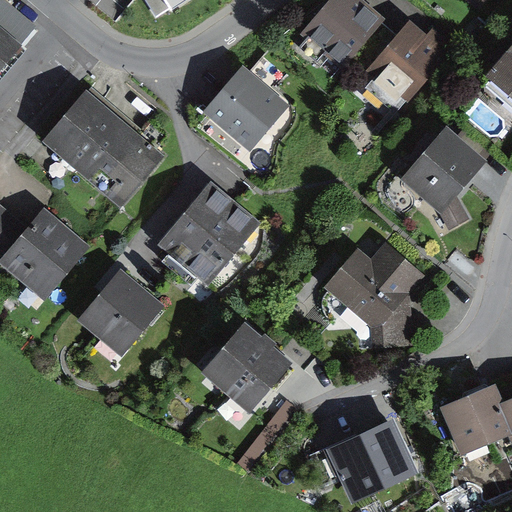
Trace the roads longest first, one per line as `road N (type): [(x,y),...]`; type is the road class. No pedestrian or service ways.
road 1 (residential): [(511,226),(491,306),(473,336),(447,357),(322,413)]
road 2 (residential): [(45,0),(104,48),(139,60),(174,60),(276,0)]
